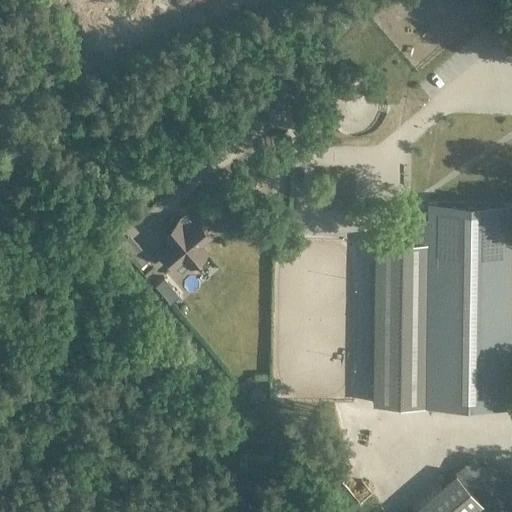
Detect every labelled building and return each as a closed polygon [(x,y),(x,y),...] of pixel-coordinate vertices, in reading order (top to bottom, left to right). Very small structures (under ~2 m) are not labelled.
[(375,240),(372,402),(508,404),(511,203),(427,201),(427,221),(403,221),(403,241),(375,240)] [(195,221),(191,225),(184,217),(165,234),(171,241),(162,249),(175,264),(184,256),(189,263),(204,250),(199,244),(208,236),(195,221)] [(170,302),(179,295),(164,277),(155,284),(170,302)] [(260,392),(252,399),(257,405),(258,405),(266,399),(265,398),(260,392)] [(474,455),(409,511),(471,511),(482,503),(482,502),(482,501),(509,478),(492,459),(484,467),(474,455)]
